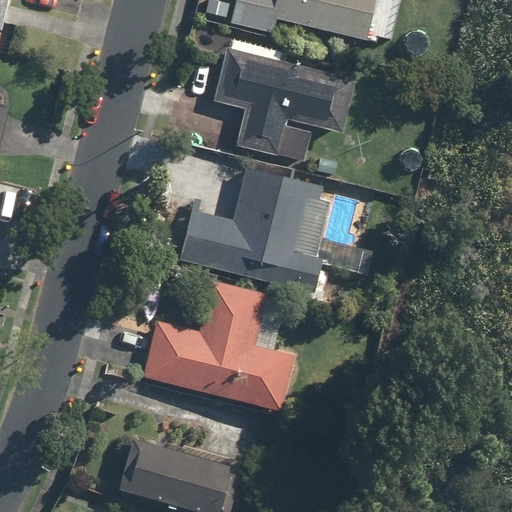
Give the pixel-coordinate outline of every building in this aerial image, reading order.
[(232,0),(228,24),(271,33),(273,20),(366,41),(368,35),(392,40),(399,9),(373,3),(374,0),(232,0)] [(279,50),(227,38),(212,101),(244,109),(234,147),(302,163),(310,128),(339,134),(352,78),(277,60),(279,50)] [(230,220),(190,210),(178,261),(311,293),(318,264),(363,275),(370,249),(321,238),(332,193),(242,171),(230,220)] [(195,333),(154,322),(139,376),(276,413),(292,356),(271,351),(284,301),(210,280),(195,333)] [(224,511),(237,468),(130,439),(116,491),(194,511),(224,511)]
